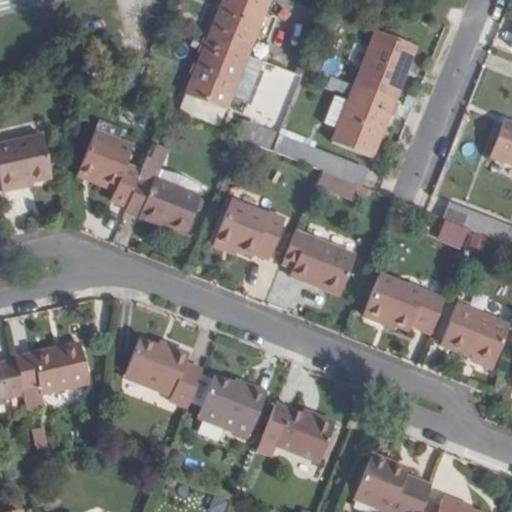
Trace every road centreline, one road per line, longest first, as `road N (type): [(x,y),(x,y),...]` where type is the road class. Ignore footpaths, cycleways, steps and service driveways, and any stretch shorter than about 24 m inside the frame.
road 1 (residential): [(121,270),(377,369)]
road 2 (residential): [(377,369),(399,410),(475,439)]
road 3 (residential): [(475,439),(454,399),(377,369)]
road 4 (residential): [(121,270),(64,247),(0,260)]
road 5 (residential): [(0,296),(121,270)]
